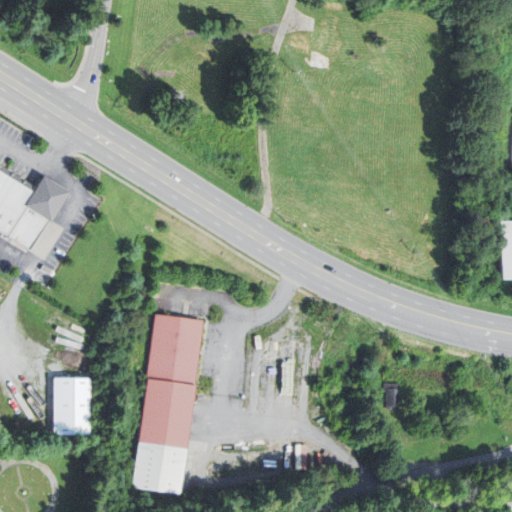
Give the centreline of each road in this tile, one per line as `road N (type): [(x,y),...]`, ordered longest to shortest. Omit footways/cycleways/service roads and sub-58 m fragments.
road 1 (trunk): [(75,120),(322,273),(416,312),(511,335)]
road 2 (tertiary): [(291,511),(511,454)]
road 3 (residential): [(103,0),(75,120)]
